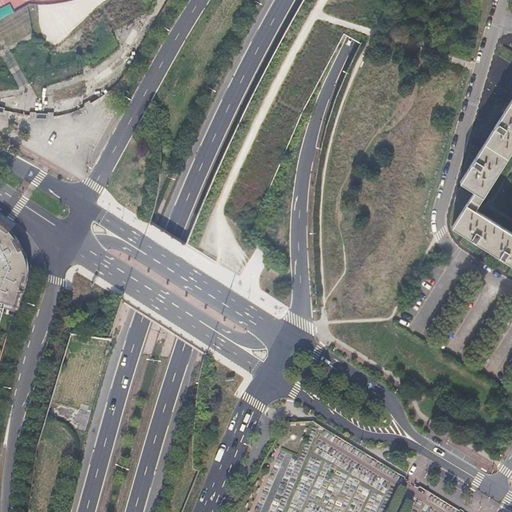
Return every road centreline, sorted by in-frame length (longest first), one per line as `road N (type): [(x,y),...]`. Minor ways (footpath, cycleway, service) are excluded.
road 1 (trunk): [(136,511),(231,226),(344,0)]
road 2 (trunk): [(285,0),(188,195),(86,511)]
road 3 (trunk): [(292,337),(309,142),(349,39),(375,0)]
road 4 (residential): [(511,291),(453,255),(437,234),(502,0)]
road 5 (secondary): [(200,0),(82,205)]
road 6 (trunk): [(35,347),(15,422),(5,511)]
road 7 (secondary): [(213,287),(190,288),(113,241),(64,241)]
road 8 (tertiary): [(406,438),(386,399),(292,337)]
road 9 (secondary): [(213,287),(82,205)]
road 10 (tertiary): [(269,379),(363,436),(406,438)]
road 11 (secondary): [(209,511),(269,379)]
road 12 (secondary): [(170,313),(192,313),(238,340),(292,337)]
road 13 (secondary): [(64,241),(170,313)]
